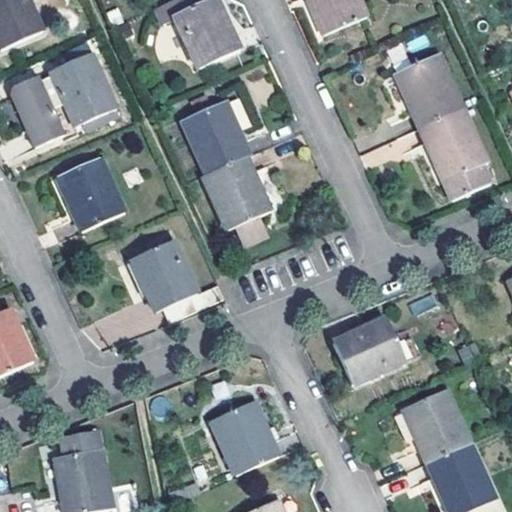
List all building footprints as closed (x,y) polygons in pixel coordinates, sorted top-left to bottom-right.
[(43,32),(28,0),(0,0),(0,50),(1,52),(43,32)] [(214,0),(207,3),(205,0),(176,0),(156,9),(164,26),(174,21),(197,70),(240,50),(216,0),(214,0)] [(366,17),(358,0),(305,0),(322,37),(366,17)] [(394,69),(409,65),(402,44),(387,49),(394,69)] [(117,109),(93,57),(49,75),(51,80),(64,108),(73,128),(117,109)] [(463,110),(439,57),(395,76),(419,130),(463,110)] [(64,108),(51,80),(41,85),(39,80),(13,92),(11,98),(35,152),(64,138),(53,113),(64,108)] [(183,125),(206,176),(246,158),(250,157),(225,105),(183,125)] [(463,110),(419,130),(451,201),(489,184),(482,167),(487,165),(463,110)] [(360,156),(366,169),(419,145),(413,132),(360,156)] [(206,176),(203,177),(228,231),(235,228),(263,215),(271,211),(254,174),(246,158),(206,176)] [(124,214),(101,161),(59,180),(66,197),(81,233),(124,214)] [(263,215),(235,228),(246,251),(273,239),(263,215)] [(131,263),(174,243),(167,231),(115,255),(121,267),(131,263)] [(198,294),(174,243),(131,263),(154,313),(163,309),(169,323),(223,300),(216,286),(198,294)] [(409,305),(415,317),(439,305),(433,293),(409,305)] [(0,377),(32,363),(9,311),(0,315),(0,377)] [(404,363),(385,321),(332,344),(352,386),(404,363)] [(470,447),(445,392),(401,411),(427,466),(470,447)] [(236,477),(279,457),(253,404),(212,423),(236,477)] [(470,447),(427,466),(447,511),(463,511),(493,498),(470,447)] [(94,511),(111,509),(99,450),(55,459),(65,511),(94,511)] [(282,511),(278,502),(254,511),(282,511)]
